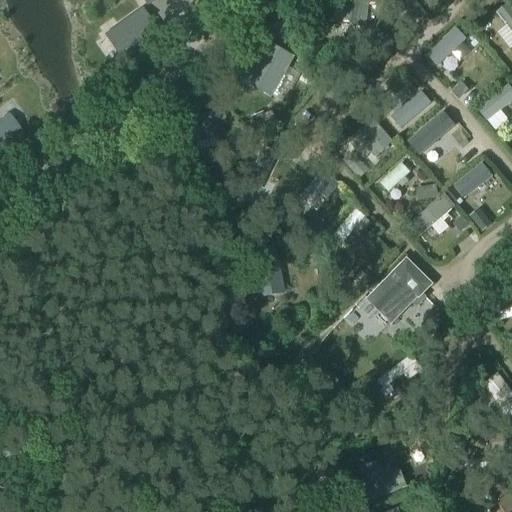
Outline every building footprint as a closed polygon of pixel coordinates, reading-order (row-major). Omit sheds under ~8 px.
[(345,0),(343,24),(367,26),(369,7),(377,8),(377,0),(345,0)] [(511,8),(509,4),(496,14),(511,33),(511,8)] [(142,10),(104,36),(118,57),(156,30),(142,10)] [(455,30),(428,55),(439,66),(466,41),(455,30)] [(267,43),(244,83),(269,97),(292,58),(267,43)] [(462,85),(453,93),(459,100),(468,92),(462,85)] [(511,90),(509,87),(477,111),(487,123),(511,102),(511,90)] [(421,94),(391,120),(400,131),(431,105),(421,94)] [(223,112),(213,114),(215,126),(226,124),(223,112)] [(262,113),(251,118),(257,132),(268,128),(262,113)] [(444,113),(411,142),(421,155),(455,126),(444,113)] [(185,147),(218,139),(213,114),(180,122),(185,147)] [(0,147),(20,132),(15,126),(16,125),(9,115),(0,121),(0,147)] [(356,137),(348,143),(363,160),(371,154),(375,159),(394,143),(374,120),(356,137)] [(262,149),(243,188),(256,195),(275,155),(262,149)] [(402,164),(381,184),(389,194),(411,174),(402,164)] [(482,165),(454,188),(464,201),(492,178),(482,165)] [(323,171),(298,199),(308,208),(320,194),(332,180),(323,171)] [(332,180),(320,194),(327,201),(340,186),(332,180)] [(435,186),(427,187),(430,200),(437,198),(435,186)] [(445,196),(408,227),(418,240),(456,208),(445,196)] [(356,210),(333,237),(343,245),(365,218),(356,210)] [(485,218),(475,226),(481,234),(492,226),(485,218)] [(461,219),(454,224),(462,233),(469,228),(461,219)] [(308,231),(306,239),(320,243),(322,235),(308,231)] [(257,297),(283,292),(274,249),(249,254),(257,297)] [(407,260),(366,302),(380,316),(390,326),(417,298),(431,284),(407,260)] [(361,273),(355,280),(361,285),(367,278),(361,273)] [(511,294),(490,301),(494,314),(511,309),(511,294)] [(377,381),(389,397),(422,372),(410,356),(377,381)] [(308,360),(298,372),(321,392),(332,381),(308,360)] [(511,411),(511,392),(498,375),(484,386),(508,416),(511,411)] [(395,427),(383,433),(388,443),(400,437),(395,427)] [(511,435),(490,438),(493,454),(511,451),(511,435)] [(401,473),(358,489),(364,505),(407,489),(401,473)] [(511,511),(511,498),(502,483),(480,497),(490,511),(511,511)]
